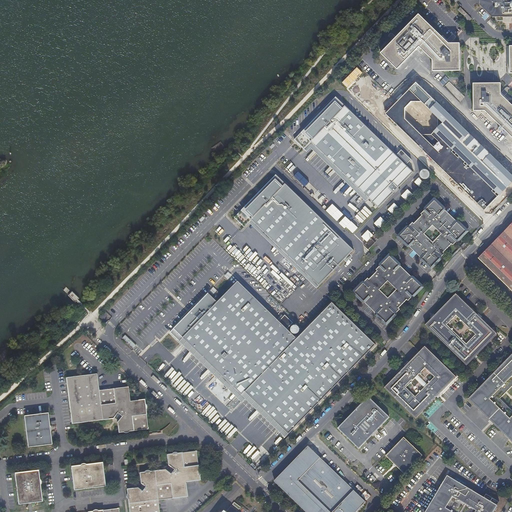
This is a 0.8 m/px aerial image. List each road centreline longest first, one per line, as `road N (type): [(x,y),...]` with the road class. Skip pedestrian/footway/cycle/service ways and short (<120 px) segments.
road 1 (residential): [(511,205),(456,263),(411,329),(256,487)]
road 2 (unclassified): [(231,463),(100,335)]
